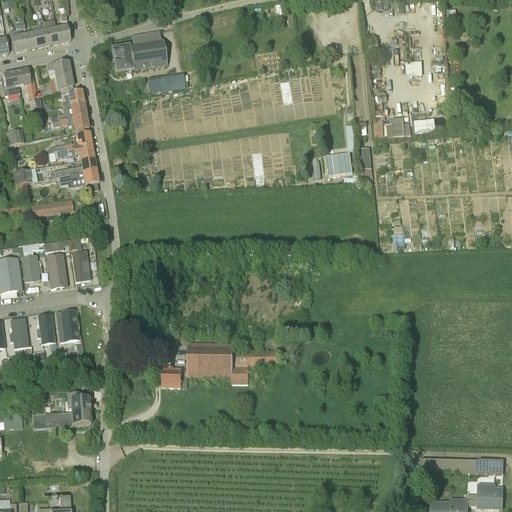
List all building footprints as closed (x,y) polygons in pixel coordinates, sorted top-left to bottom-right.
[(36,51),(47,49),(44,33),(42,27),(42,25),(41,21),(37,22),(38,26),(31,28),(32,35),(36,51)] [(58,46),(55,30),(53,22),(42,25),(42,27),(44,33),(47,49),(58,46)] [(13,56),(24,53),(21,37),(20,33),(19,26),(14,27),(17,38),(10,40),(13,56)] [(55,30),(58,46),(70,44),(66,29),(66,28),(62,29),(55,30)] [(114,76),(133,73),(133,74),(138,74),(137,73),(141,72),(141,73),(150,72),(150,71),(152,70),(152,71),(158,70),(165,68),(159,31),(134,38),(135,48),(110,52),(114,76)] [(24,53),(36,51),(32,35),(21,37),(24,53)] [(423,76),(422,63),(406,63),(406,76),(423,76)] [(54,80),(70,77),(67,65),(46,68),(47,74),(53,73),(54,80)] [(14,75),(17,90),(22,89),(22,90),(25,89),(28,101),(34,100),(34,96),(35,96),(34,94),(35,93),(33,84),(33,85),(31,77),(28,77),(27,72),(14,75)] [(19,97),(17,90),(14,75),(2,77),(4,90),(1,90),(3,99),(6,98),(7,99),(19,97)] [(66,96),(73,95),(70,77),(54,80),(58,98),(67,97),(66,96)] [(149,82),(150,95),(187,91),(186,78),(149,82)] [(69,109),(83,106),(81,94),(73,95),(66,96),(67,97),(69,109)] [(51,125),(85,119),(83,106),(69,109),(70,116),(50,120),(51,125)] [(74,134),(86,132),(88,132),(85,119),(51,125),(52,130),(60,129),(67,128),(67,129),(73,128),(74,134)] [(391,128),(384,128),(384,124),(373,125),(374,141),(385,140),(410,138),(409,126),(403,127),(403,121),(391,122),(391,128)] [(435,134),(434,122),(414,124),(415,136),(435,134)] [(8,149),(23,146),(20,133),(5,136),(8,149)] [(88,135),(74,138),(77,151),(91,148),(88,135)] [(55,155),(71,152),(70,146),(54,149),(55,155)] [(79,163),(93,161),(91,148),(77,151),(71,152),(55,155),(53,155),(55,163),(73,159),(73,160),(78,159),(79,163)] [(360,173),(371,172),(369,151),(358,152),(360,173)] [(352,175),(349,156),(326,159),(328,179),(352,175)] [(57,180),(95,173),(93,161),(79,163),(80,170),(54,174),(55,181),(57,180)] [(15,188),(31,185),(29,172),(13,175),(15,188)] [(371,183),(372,183),(371,172),(360,173),(361,184),(371,183)] [(95,173),(57,180),(59,189),(66,188),(67,191),(70,190),(70,191),(82,189),(83,197),(97,194),(96,186),(98,186),(95,173)] [(3,224),(73,214),(70,199),(31,204),(31,207),(2,211),(0,211),(0,224),(3,224)] [(43,246),(43,252),(44,255),(59,253),(58,244),(43,246)] [(19,257),(32,257),(32,248),(19,249),(19,257)] [(74,258),(78,286),(85,285),(81,253),(74,254),(74,258)] [(50,293),(67,290),(62,257),(45,260),(50,293)] [(23,285),(40,283),(37,258),(20,260),(21,263),(23,285)] [(0,297),(21,295),(17,262),(0,263),(0,297)] [(55,316),(59,346),(81,343),(77,313),(55,316)] [(48,351),(55,350),(52,316),(44,317),(48,351)] [(14,351),(28,349),(25,321),(10,323),(14,351)] [(162,390),(187,391),(187,379),(231,380),(231,387),(248,387),(248,371),(278,371),(278,354),(232,354),(232,348),(188,347),(187,373),(162,373),(162,390)] [(71,416),(90,415),(89,407),(89,401),(83,401),(82,395),(67,397),(68,408),(71,408),(71,416)] [(5,432),(23,431),(22,415),(4,416),(5,432)] [(32,431),(68,428),(91,427),(90,415),(71,416),(42,418),(31,419),(32,431)] [(441,475),(442,463),(421,462),(421,475),(441,475)] [(478,464),(456,463),(456,476),(478,476),(503,477),(503,464),(478,463),(478,464)] [(466,511),(467,510),(477,510),(501,511),(502,491),(495,491),(495,487),(477,487),(477,498),(467,498),(467,503),(449,503),(449,507),(430,506),(429,511),(466,511)] [(70,511),(70,498),(59,499),(59,511),(70,511)]
